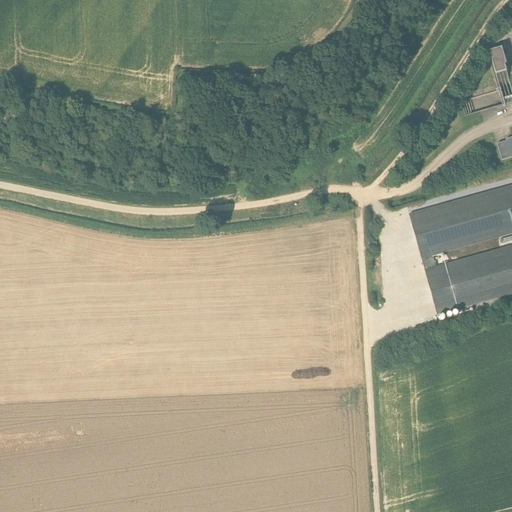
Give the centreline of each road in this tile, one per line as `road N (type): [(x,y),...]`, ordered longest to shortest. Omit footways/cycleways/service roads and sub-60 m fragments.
road 1 (unclassified): [(0,181),(145,208),(358,189)]
road 2 (unclassified): [(358,189),(376,511)]
road 3 (unclassified): [(500,0),(376,181),(358,189)]
